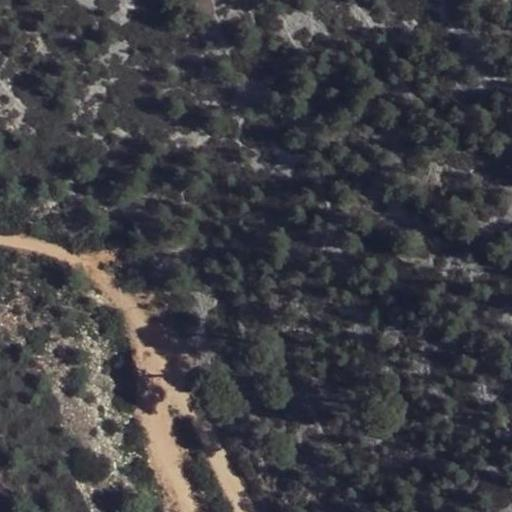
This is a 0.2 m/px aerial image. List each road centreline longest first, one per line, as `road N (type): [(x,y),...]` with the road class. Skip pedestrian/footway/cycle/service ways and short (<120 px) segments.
road 1 (track): [(0,240),(51,249),(100,277),(164,372)]
road 2 (track): [(164,372),(243,511)]
road 3 (track): [(196,511),(159,435),(164,372)]
